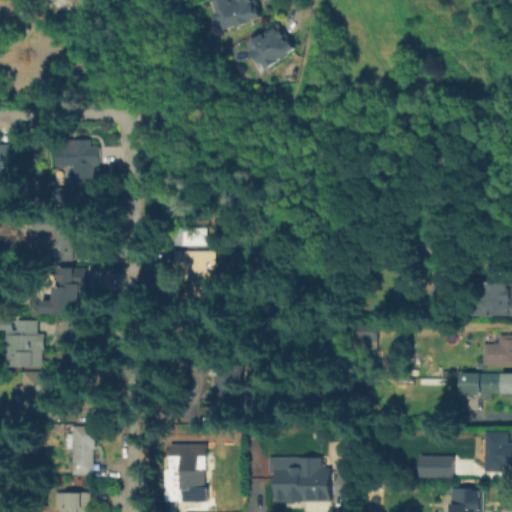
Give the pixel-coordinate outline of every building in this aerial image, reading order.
[(266,17),(229,32),(225,22),(222,24),(218,14),(222,12),(217,1),(219,0),(256,0),(260,8),(263,7),(266,17)] [(273,68),(268,62),(266,64),(255,48),(252,51),(247,44),(277,23),(290,42),(294,39),(300,49),(273,68)] [(0,188),(0,146),(12,146),(11,188),(0,188)] [(75,190),(75,149),(100,149),(100,198),(78,198),(78,190),(75,190)] [(41,253),(41,219),(75,219),(74,254),(41,253)] [(179,289),(179,256),(219,256),(219,290),(179,289)] [(65,317),(65,270),(87,270),(87,317),(65,317)] [(478,295),(483,296),(484,283),(511,285),(511,319),(476,316),(478,295)] [(21,333),(21,323),(42,324),(42,334),(58,334),(58,343),(50,343),(50,369),(11,369),(11,333),(21,333)] [(350,347),(350,325),(381,325),(381,348),(350,347)] [(511,364),(486,364),(486,346),(501,346),(501,336),(511,336),(511,364)] [(249,412),(215,412),(215,393),(225,393),(225,373),(256,373),(256,395),(249,395),(249,412)] [(463,374),(511,374),(511,398),(463,398),(463,374)] [(43,422),(4,422),(4,405),(18,405),(18,392),(28,392),(28,375),(61,375),(61,395),(52,395),(52,408),(43,408),(43,422)] [(75,476),(75,430),(99,430),(99,476),(75,476)] [(511,465),(510,465),(510,472),(487,472),(487,454),(474,453),(474,436),(487,436),(487,430),(511,430),(511,465)] [(168,502),(168,470),(172,470),(172,443),(209,443),(210,502),(168,502)] [(419,455),(454,456),(454,477),(419,477),(419,455)] [(271,457),(323,456),(323,467),(332,467),(332,501),(278,501),(278,473),(272,473),(271,457)] [(455,511),(455,490),(487,490),(487,511),(455,511)] [(62,511),(63,495),(96,495),(95,511),(62,511)]
